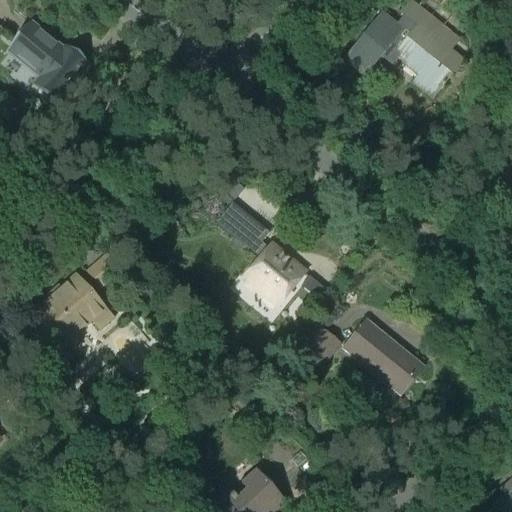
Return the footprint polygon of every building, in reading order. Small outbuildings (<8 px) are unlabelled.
[(505,12),(497,2),(489,9),(497,18),(505,12)] [(399,31),(382,17),(346,62),(364,78),(380,58),(389,65),(397,56),(423,76),(415,86),(433,100),(445,85),(444,84),(461,64),(446,52),(454,42),(409,6),(400,16),(406,22),(399,31)] [(29,25),(13,45),(46,72),(33,87),(56,105),(87,67),(71,54),(69,57),(29,25)] [(232,204),(215,224),(261,262),(244,282),(276,308),(303,275),(271,249),(269,251),(261,243),(268,234),(232,204)] [(112,320),(103,311),(76,279),(35,315),(63,346),(90,322),(99,332),(112,320)] [(365,325),(344,351),(399,396),(420,370),(365,325)] [(310,356),(326,336),(314,327),(298,347),(310,356)] [(326,336),(310,356),(305,362),(317,372),(338,346),(326,336)] [(123,438),(114,446),(123,455),(131,446),(123,438)] [(267,511),(279,502),(254,474),(241,486),(246,492),(235,502),(223,488),(208,501),(217,511),(267,511)] [(511,511),(511,480),(506,486),(510,491),(491,508),(495,511),(511,511)] [(288,511),(279,502),(267,511),(288,511)]
